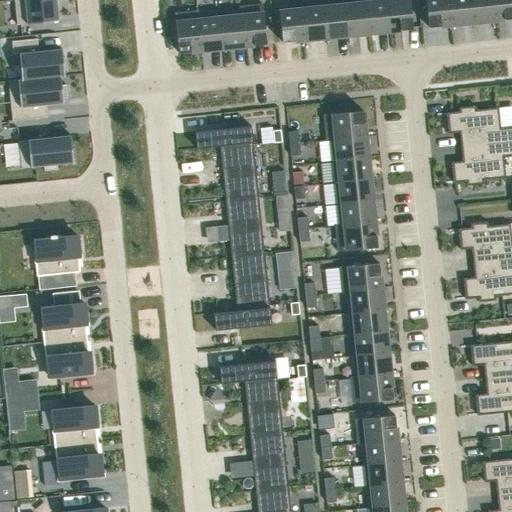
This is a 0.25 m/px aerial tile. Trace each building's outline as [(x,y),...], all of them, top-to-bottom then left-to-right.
[(56,0),(18,0),(14,0),(17,25),(59,21),(56,0)] [(365,0),(348,0),(343,1),(347,36),(368,34),(365,3),(366,3),(365,0)] [(409,0),(395,0),(387,1),(390,32),(412,29),(409,0)] [(447,0),(425,0),(428,28),(450,25),(447,0)] [(447,0),(450,25),(472,23),(469,0),(447,0)] [(469,0),(472,23),(493,21),(491,0),(469,0)] [(511,0),(491,0),(493,21),(511,18),(511,0)] [(343,1),(322,3),(325,38),(347,36),(343,1)] [(366,3),(365,3),(368,34),(390,32),(387,1),(366,3)] [(322,3),(299,5),(300,10),(301,10),(304,40),(325,38),(322,3)] [(262,4),(239,6),(239,11),(240,11),(244,46),(266,44),(262,4)] [(300,10),(279,12),(282,43),(304,40),(301,10),(300,10)] [(197,11),(174,13),(175,19),(176,35),(178,53),(201,51),(197,13),(198,13),(197,11)] [(198,13),(197,13),(201,51),(222,49),(219,13),(219,11),(198,13)] [(219,13),(222,49),(244,46),(240,11),(239,11),(219,13)] [(37,39),(11,42),(13,55),(19,54),(21,80),(60,76),(60,78),(64,77),(61,49),(38,51),(37,39)] [(485,73),(497,71),(495,58),(483,59),(485,73)] [(21,80),(8,81),(12,121),(41,118),(40,106),(63,104),(62,99),(67,99),(65,85),(61,85),(60,78),(60,76),(21,80)] [(335,82),(336,92),(361,89),(360,79),(335,82)] [(313,87),(314,97),(335,95),(334,85),(313,87)] [(459,112),(445,113),(446,115),(448,134),(462,132),(463,146),(460,146),(460,147),(511,141),(511,127),(500,129),(498,108),(475,110),(475,106),(459,108),(459,112)] [(363,111),(323,115),(325,141),(330,141),(330,140),(365,136),(363,111)] [(375,120),(377,146),(371,146),(372,166),(379,166),(377,144),(385,144),(384,119),(375,120)] [(251,126),(194,132),(196,149),(219,147),(219,146),(252,143),(251,126)] [(280,130),(272,131),(273,143),(281,142),(280,130)] [(298,131),(288,132),(289,144),(299,143),(298,131)] [(70,135),(18,141),(21,169),(43,167),(44,171),(57,170),(57,165),(73,163),(71,140),(70,135)] [(365,136),(330,140),(330,141),(332,161),(368,158),(365,136)] [(464,161),(451,163),(452,181),(452,183),(466,182),(467,186),(483,184),(482,180),(505,178),(503,157),(511,156),(511,141),(460,147),(460,148),(463,148),(464,161)] [(252,143),(219,146),(219,147),(225,201),(258,198),(252,143)] [(299,143),(289,144),(290,156),(300,155),(299,143)] [(368,158),(332,161),(334,183),(370,179),(368,158)] [(284,169),(269,170),(271,190),(286,189),(284,169)] [(293,187),(303,186),(302,171),(292,172),(293,187)] [(370,179),(334,183),(337,204),(372,201),(370,179)] [(303,186),(293,187),(295,199),(305,198),(303,186)] [(258,198),(225,201),(230,256),(264,253),(258,198)] [(372,201),(337,204),(339,225),(339,226),(374,222),(372,201)] [(287,216),(276,218),(278,230),(288,229),(287,216)] [(307,217),(297,218),(298,230),(308,229),(307,217)] [(339,225),(334,225),(337,251),(377,247),(374,222),(339,226),(339,225)] [(471,228),(457,230),(457,231),(458,231),(459,250),(473,248),(475,262),(472,262),(472,263),(511,259),(511,244),(511,245),(510,224),(487,226),(487,222),(470,224),(471,228)] [(308,229),(298,230),(299,242),(309,241),(308,229)] [(50,238),(35,240),(37,259),(35,259),(37,276),(46,275),(71,272),(79,272),(77,257),(79,257),(77,236),(56,238),(56,235),(50,236),(50,238)] [(291,251),(274,252),(275,270),(292,269),(291,251)] [(264,253),(230,256),(236,311),(236,312),(269,308),(264,253)] [(476,277),(462,279),(464,298),(464,299),(478,298),(479,302),(495,300),(494,296),(511,294),(511,259),(472,263),(472,264),(475,264),(476,277)] [(378,263),(338,267),(341,293),(346,293),(346,292),(381,288),(378,263)] [(71,272),(46,275),(48,289),(72,286),(71,272)] [(313,283),(303,284),(305,296),(315,295),(313,283)] [(381,288),(346,292),(346,293),(348,313),(383,310),(381,288)] [(54,307),(42,308),(44,327),(42,327),(44,343),(86,338),(84,325),(86,325),(84,303),(79,304),(78,292),(53,294),(54,307)] [(25,294),(12,296),(13,308),(27,307),(25,294)] [(315,295),(305,296),(306,308),(316,307),(315,295)] [(298,303),(290,303),(291,315),(299,315),(298,303)] [(236,311),(213,313),(215,331),(271,325),(269,308),(236,312),(236,311)] [(383,310),(348,313),(350,335),(385,331),(383,310)] [(318,326),(308,327),(309,339),(319,338),(318,326)] [(385,331),(350,335),(352,356),(388,353),(385,331)] [(86,338),(44,343),(46,359),(47,358),(49,377),(91,373),(89,352),(87,352),(86,338)] [(319,338),(309,339),(310,351),(320,350),(319,338)] [(511,341),(469,346),(471,366),(485,365),(487,378),(484,378),(484,379),(511,376),(511,341)] [(388,353),(352,356),(354,377),(354,378),(390,374),(388,353)] [(275,361),(218,366),(220,384),(244,381),(244,380),(277,377),(275,361)] [(304,365),(296,366),(297,378),(306,377),(304,365)] [(322,369),(312,370),(313,382),(323,381),(322,369)] [(354,377),(350,377),(352,403),(392,399),(390,374),(354,378),(354,377)] [(488,394),(474,395),(476,414),(476,415),(511,411),(511,376),(484,379),(484,380),(487,380),(488,394)] [(277,377),(244,380),(244,381),(249,436),(282,432),(277,377)] [(30,380),(4,383),(5,398),(31,396),(30,380)] [(323,381),(313,382),(315,394),(325,393),(323,381)] [(31,396),(5,398),(8,431),(25,429),(23,411),(33,410),(31,396)] [(94,406),(52,410),(54,429),(53,429),(54,445),(96,441),(95,427),(96,427),(94,406)] [(394,415),(354,419),(356,445),(361,444),(397,440),(394,415)] [(282,432),(249,436),(255,491),(288,488),(282,432)] [(329,435),(319,436),(320,448),(330,447),(329,435)] [(397,440),(361,444),(363,465),(399,461),(397,440)] [(96,441),(54,445),(56,461),(57,461),(59,479),(101,475),(99,454),(98,454),(96,441)] [(330,447),(320,448),(321,460),(332,459),(330,447)] [(310,454),(297,456),(299,472),(312,470),(310,454)] [(511,458),(481,462),(481,464),(483,482),(497,481),(499,494),(496,495),(496,496),(511,493),(511,458)] [(56,461),(42,462),(44,485),(60,484),(59,479),(57,461),(56,461)] [(399,461),(363,465),(366,487),(401,483),(399,461)] [(24,470),(13,471),(16,499),(27,497),(24,470)] [(333,478),(323,479),(325,491),(335,490),(333,478)] [(11,483),(0,484),(0,500),(13,499),(11,483)] [(401,483),(366,487),(368,508),(403,504),(401,483)] [(290,511),(288,488),(255,491),(257,511),(290,511)] [(335,490),(325,491),(326,503),(336,502),(335,490)] [(500,510),(486,511),(511,511),(511,493),(496,496),(499,496),(500,510)] [(10,511),(10,502),(0,503),(0,511),(10,511)]
